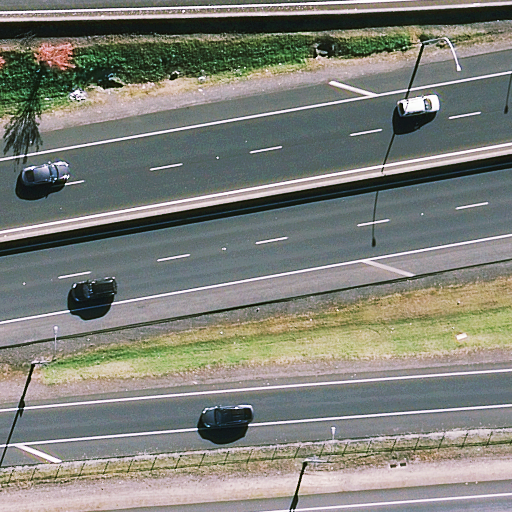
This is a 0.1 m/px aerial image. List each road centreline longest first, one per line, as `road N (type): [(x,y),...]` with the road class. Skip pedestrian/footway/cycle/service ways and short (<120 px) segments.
road 1 (trunk): [(0,198),(511,108)]
road 2 (trunk): [(511,201),(0,289)]
road 3 (trunk): [(511,390),(0,429)]
